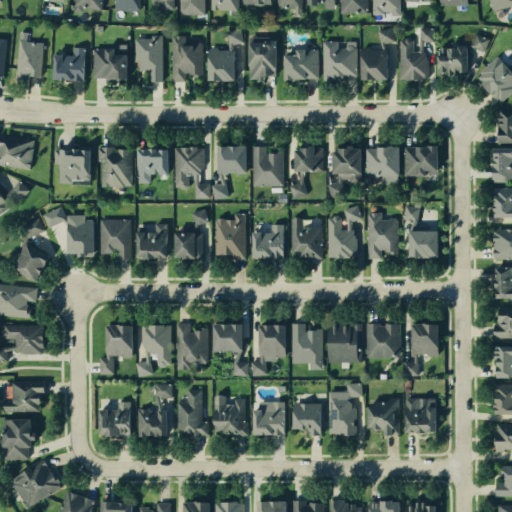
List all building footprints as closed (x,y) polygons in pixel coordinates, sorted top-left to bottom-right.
[(84,7),(84,12),(75,11),(76,0),(103,0),(102,10),(84,7)] [(140,0),(140,10),(116,10),(116,0),(140,0)] [(174,0),(174,9),(161,9),(161,2),(152,2),(152,0),(174,0)] [(205,0),(206,14),(181,14),(181,0),(205,0)] [(239,0),(239,9),(211,9),(211,0),(239,0)] [(302,0),(302,16),(295,16),(295,8),(278,8),(278,0),(302,0)] [(319,1),(319,5),(308,5),(308,0),(335,0),(335,8),(325,8),(325,1),(319,1)] [(341,0),(368,0),(369,13),(341,14),(341,0)] [(387,10),(384,10),(384,13),(373,14),(373,0),(401,0),(401,15),(392,15),(392,10),(387,10)] [(511,0),(511,3),(494,11),(490,0),(511,0)] [(390,26),(393,40),(383,42),(384,49),(380,49),(379,43),(376,29),(390,26)] [(418,40),(418,27),(432,26),(432,40),(422,40),(422,51),(418,51),(418,40)] [(227,42),(224,31),(238,28),(241,41),(231,43),(231,49),(227,49),(227,42)] [(465,42),(471,42),(474,33),(487,38),(483,50),(471,46),(465,46),(465,42)] [(150,38),(150,34),(160,34),(160,80),(148,80),(148,69),(138,69),(138,60),(133,60),(133,38),(150,38)] [(170,34),(183,34),(183,44),(200,44),(201,76),(192,76),(192,73),(187,73),(187,71),(184,71),(184,79),(171,80),(170,34)] [(24,41),(41,42),(39,75),(15,73),(17,37),(24,38),(24,41)] [(263,74),(263,78),(248,78),(248,41),(264,41),(263,39),(275,39),(275,67),(274,67),(274,74),(263,74)] [(421,77),(421,78),(411,78),(398,78),(398,39),(411,40),(411,51),(418,51),(422,51),(423,51),(423,59),(426,59),(426,77),(421,77)] [(344,75),(344,79),(321,79),(321,47),(321,40),(336,40),(336,47),(344,47),(346,44),(350,44),(352,47),(355,47),(355,75),(344,75)] [(459,76),(446,77),(446,73),(436,73),(436,47),(456,47),(456,42),(465,42),(465,46),(465,71),(459,71),(459,76)] [(82,79),(52,78),(53,53),(71,54),(71,46),(83,47),(82,79)] [(218,49),(227,49),(231,49),(233,49),(233,79),(207,79),(207,49),(209,46),(215,46),(218,49)] [(92,48),(112,48),(112,53),(125,53),(125,77),(118,77),(117,81),(104,81),(104,77),(91,77),(92,48)] [(316,77),(283,77),(282,54),(295,53),(294,48),(316,48),(316,77)] [(386,78),(360,78),(359,49),(380,49),(384,49),(386,49),(386,78)] [(511,88),(499,101),(476,76),(480,73),(478,71),(495,54),(508,68),(511,64),(511,88)] [(511,142),(511,107),(496,107),(497,142),(511,142)] [(0,134),(33,140),(28,168),(0,163),(0,134)] [(217,145),(244,145),(244,172),(221,172),(217,172),(217,145)] [(267,154),(267,151),(281,151),(281,184),(251,184),(251,145),(264,145),(264,154),(267,154)] [(424,169),(424,174),(403,174),(403,145),(435,145),(435,169),(424,169)] [(129,185),(99,185),(99,159),(97,159),(97,146),(112,146),(112,151),(116,151),(116,148),(129,148),(129,185)] [(321,170),(302,170),(299,170),(293,170),(293,149),(299,149),(299,146),(321,146),(321,170)] [(376,147),(376,146),(397,146),(397,174),(379,174),(376,177),(376,179),(371,179),(371,177),(368,174),(364,174),(364,147),(376,147)] [(186,173),(186,185),(173,185),(173,147),(202,147),(201,165),(198,165),(198,173),(197,173),(193,173),(186,173)] [(360,183),(348,183),(348,178),(340,178),(336,178),(336,172),(331,172),(331,150),(336,150),(336,147),(359,147),(360,183)] [(511,178),(511,147),(493,147),(493,181),(506,181),(506,178),(511,178)] [(58,162),(53,162),(54,148),(88,149),(88,178),(70,178),(70,182),(58,181),(58,162)] [(136,149),(166,149),(166,173),(148,173),(148,182),(136,182),(136,149)] [(305,192),(292,196),(288,184),(298,182),(299,170),(302,170),(301,182),(305,192)] [(224,182),(226,195),(212,197),(210,184),(220,182),(217,172),(221,172),(224,182)] [(208,183),(208,197),(194,197),(193,173),(197,173),(197,183),(208,183)] [(336,180),(336,178),(340,178),(340,184),(343,192),(329,195),(326,183),(336,180)] [(8,197),(3,200),(1,196),(4,194),(4,193),(18,180),(27,189),(13,203),(8,197)] [(511,185),(492,186),(493,216),(511,215),(511,185)] [(0,194),(1,196),(3,200),(8,206),(0,211),(0,194)] [(355,204),(359,217),(350,220),(350,229),(345,229),(345,219),(342,208),(355,204)] [(418,206),(415,220),(413,230),(408,230),(410,219),(401,218),(403,204),(418,206)] [(41,214),(59,205),(64,217),(65,218),(65,223),(61,220),(46,226),(41,214)] [(196,223),(196,226),(192,226),(192,222),(189,212),(203,208),(207,220),(196,223)] [(230,253),(213,253),(213,218),(232,218),(232,212),(243,212),(243,258),(230,258),(230,253)] [(379,218),(386,218),(388,216),(394,216),(396,218),(396,253),(387,253),(387,250),(383,250),(383,248),(379,248),(379,257),(366,257),(366,212),(379,212),(379,218)] [(83,218),(89,218),(92,221),(92,255),(76,255),(76,251),(66,251),(65,223),(65,218),(65,214),(83,214),(83,218)] [(26,236),(25,243),(17,256),(24,232),(20,224),(37,216),(43,229),(26,236)] [(297,252),(290,252),(289,217),(301,217),(301,225),(319,225),(320,256),(297,256),(297,252)] [(326,255),(326,217),(339,217),(339,229),(345,229),(350,229),(352,229),(352,237),(355,237),(355,255),(326,255)] [(112,249),(112,252),(99,252),(98,218),(128,218),(129,257),(116,258),(116,249),(112,249)] [(135,231),(153,231),(153,223),(165,222),(165,256),(135,256),(135,231)] [(281,256),(251,256),(251,232),(269,232),(269,223),(281,223),(281,256)] [(173,256),(173,231),(182,232),(182,226),(192,226),(196,226),(203,226),(202,256),(173,256)] [(511,257),(511,228),(493,228),(493,258),(511,257)] [(436,229),(436,255),(408,256),(408,230),(413,230),(436,229)] [(47,255),(34,280),(11,268),(25,243),(47,255)] [(511,265),(511,298),(494,298),(494,265),(511,265)] [(0,282),(35,287),(33,301),(24,300),(24,305),(28,305),(27,316),(0,312),(0,282)] [(511,337),(511,306),(496,306),(496,322),(492,324),(492,337),(511,337)] [(192,331),(192,329),(196,329),(196,326),(205,326),(205,361),(189,361),(189,368),(175,368),(175,322),(189,322),(189,331),(192,331)] [(321,368),(308,368),(308,361),(303,361),(290,362),(290,322),(303,322),(303,331),(306,331),(306,329),(320,328),(321,368)] [(327,322),(360,322),(360,360),(327,360),(327,322)] [(384,325),(384,322),(398,322),(398,356),(365,356),(365,323),(378,323),(378,325),(384,325)] [(212,323),(240,323),(240,349),(236,349),(212,350),(212,323)] [(436,323),(436,353),(417,353),(412,353),(410,353),(410,323),(436,323)] [(14,337),(2,337),(2,324),(40,324),(41,346),(39,346),(39,352),(18,352),(18,349),(14,349),(14,348),(14,343),(14,337)] [(130,324),(131,354),(111,354),(105,354),(104,325),(130,324)] [(140,326),(146,326),(146,324),(169,324),(169,363),(155,363),(155,352),(148,352),(144,352),(143,352),(143,343),(140,343),(140,326)] [(258,356),(257,324),(283,324),(284,356),(274,356),(274,359),(258,360),(258,356)] [(14,348),(5,350),(5,360),(0,360),(0,346),(5,346),(14,343),(14,348)] [(511,377),(511,344),(492,344),(492,363),(495,363),(495,377),(511,377)] [(246,375),(231,374),(232,360),(236,349),(240,349),(236,360),(246,361),(246,375)] [(149,362),(151,372),(137,375),(134,362),(144,360),(144,352),(148,352),(149,362)] [(416,361),(416,374),(402,374),(402,361),(412,360),(412,353),(417,353),(416,361)] [(105,356),(105,354),(111,354),(111,356),(112,356),(112,373),(98,373),(98,356),(105,356)] [(249,361),(264,360),(265,373),(250,374),(249,361)] [(10,399),(10,380),(42,380),(42,393),(37,393),(38,410),(3,410),(3,399),(10,399)] [(327,391),(346,390),(345,383),(359,381),(360,395),(352,395),(352,407),(354,407),(355,434),(340,435),(340,432),(327,432),(327,391)] [(511,381),(491,383),(492,414),(511,412),(511,381)] [(154,396),(154,383),(170,383),(170,396),(158,396),(161,410),(157,410),(154,396)] [(176,433),(176,401),(186,400),(185,388),(200,388),(200,420),(206,420),(206,433),(176,433)] [(233,403),(233,398),(242,398),(242,421),(246,421),(246,434),(220,434),(220,430),(212,430),(212,395),(224,395),(224,403),(233,403)] [(366,426),(366,405),(373,405),(373,400),(383,400),(386,397),(397,397),(397,413),(393,413),(393,418),(397,418),(397,433),(382,433),(382,429),(373,429),(373,426),(366,426)] [(434,430),(404,431),(404,398),(434,398),(434,430)] [(97,434),(97,409),(116,409),(116,400),(128,401),(128,434),(97,434)] [(255,404),(257,404),(257,401),(283,401),(282,433),(251,433),(252,408),(255,408),(255,404)] [(319,434),(307,434),(307,426),(305,426),(305,428),(291,428),(292,402),(319,402),(319,434)] [(136,407),(147,407),(147,410),(157,410),(161,410),(165,410),(165,434),(136,434),(136,407)] [(29,432),(34,431),(34,439),(29,439),(29,446),(26,446),(26,457),(1,458),(1,418),(29,418),(29,432)] [(511,421),(493,422),(494,450),(511,450),(511,421)] [(26,507),(9,479),(42,458),(59,486),(26,507)] [(511,494),(511,465),(502,465),(502,482),(495,482),(495,494),(511,494)] [(57,511),(64,491),(91,499),(87,511),(57,511)] [(321,502),(321,511),(292,511),(292,499),(304,499),(304,503),(307,503),(307,502),(321,502)] [(329,511),(329,499),(343,499),(343,503),(353,503),(353,506),(359,506),(359,511),(329,511)] [(378,501),(378,499),(391,499),(391,501),(397,501),(397,511),(367,511),(367,501),(378,501)] [(414,499),(427,499),(427,505),(434,505),(433,511),(404,511),(405,505),(405,502),(414,502),(414,499)] [(285,511),(256,511),(256,500),(285,500),(285,511)] [(99,511),(100,501),(130,502),(129,511),(99,511)] [(181,511),(181,501),(208,501),(208,511),(181,511)] [(213,511),(213,501),(227,501),(239,501),(242,501),(242,511),(213,511)] [(138,511),(138,506),(147,506),(147,509),(151,508),(151,511),(155,511),(155,502),(168,502),(168,511),(138,511)] [(497,511),(497,503),(511,503),(511,511),(497,511)]
